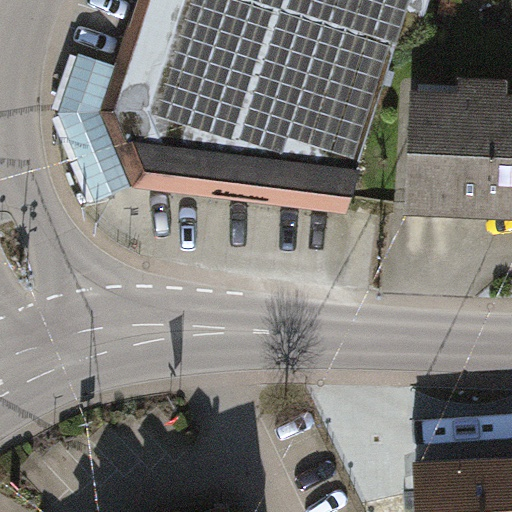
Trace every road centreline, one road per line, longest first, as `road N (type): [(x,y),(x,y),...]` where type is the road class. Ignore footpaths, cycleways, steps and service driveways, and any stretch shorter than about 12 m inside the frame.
road 1 (secondary): [(511,342),(208,328),(131,334),(56,352)]
road 2 (secondary): [(0,206),(56,352)]
